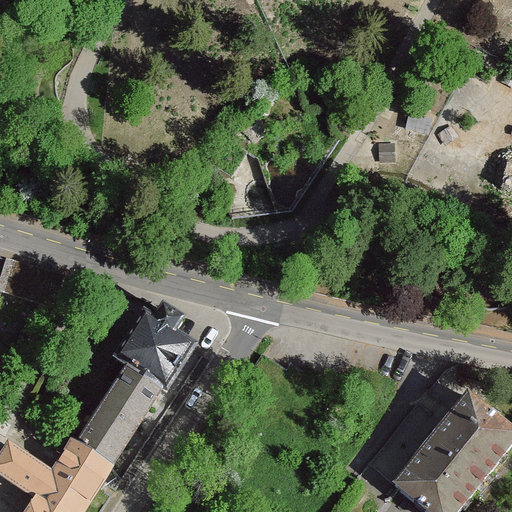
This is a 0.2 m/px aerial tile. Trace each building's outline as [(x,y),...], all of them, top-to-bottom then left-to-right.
[(248,154),(304,111),(301,87),(294,82),(271,94),(247,114),(229,134),(226,140),(248,154)] [(459,138),(452,128),(440,136),(446,146),(459,138)] [(248,154),(226,140),(209,165),(231,179),(248,154)] [(393,147),(379,147),(379,162),(393,162),(393,147)] [(63,273),(14,262),(7,294),(56,304),(63,273)] [(121,293),(103,285),(78,317),(97,327),(121,293)] [(195,363),(146,332),(118,376),(126,380),(166,406),(195,363)] [(262,354),(248,377),(317,419),(338,386),(307,367),(304,373),(291,365),(288,370),(262,354)] [(117,478),(166,406),(126,380),(78,452),(117,478)] [(511,434),(476,405),(468,398),(452,418),(393,489),(421,511),(464,511),(511,453),(511,434)] [(39,511),(94,511),(117,478),(78,452),(58,482),(9,449),(0,461),(0,485),(36,510),(39,511)]
